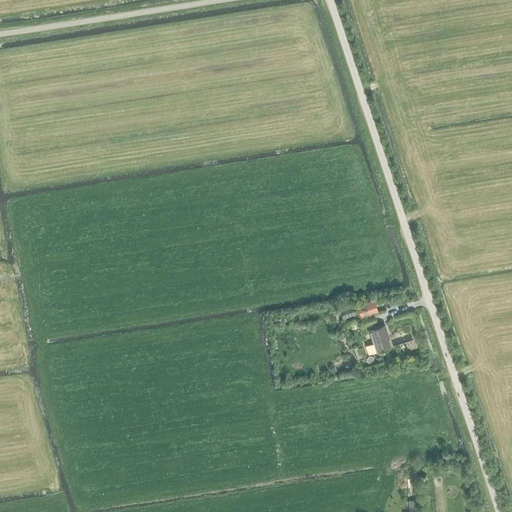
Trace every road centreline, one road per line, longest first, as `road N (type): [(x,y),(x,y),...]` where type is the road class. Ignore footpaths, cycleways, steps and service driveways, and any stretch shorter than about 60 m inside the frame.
road 1 (unclassified): [(498,511),(330,0)]
road 2 (unclassified): [(0,34),(227,0)]
